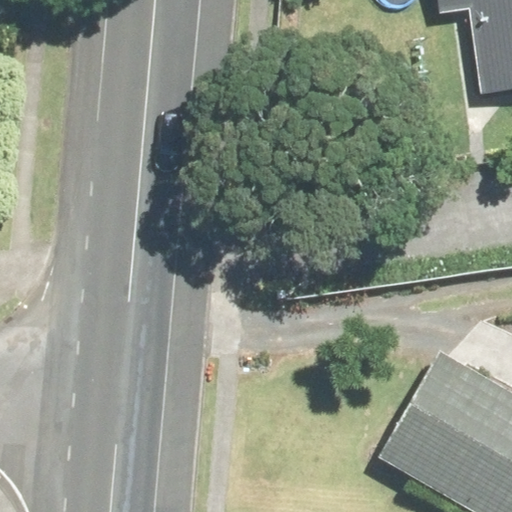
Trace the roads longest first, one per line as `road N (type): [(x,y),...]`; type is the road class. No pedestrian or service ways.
road 1 (tertiary): [(122,385),(157,0)]
road 2 (tertiary): [(111,511),(122,385)]
road 3 (residential): [(0,399),(122,385)]
